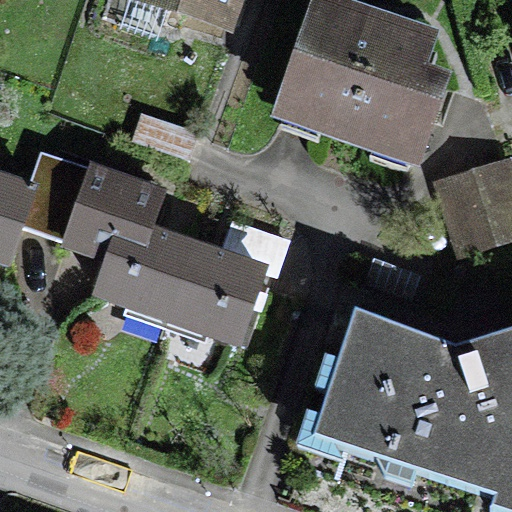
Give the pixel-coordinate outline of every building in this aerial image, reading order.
[(265,0),(136,0),(128,24),(242,66),(265,0)] [(485,67),(322,9),(276,139),(439,196),(485,67)] [(206,143),(148,123),(137,157),(195,176),(206,143)] [(0,184),(0,263),(2,265),(16,225),(61,242),(88,168),(42,151),(26,194),(0,184)] [(193,207),(103,175),(72,264),(128,284),(112,328),(254,376),(287,281),(180,244),(193,207)] [(511,185),(453,203),(471,266),(511,253),(511,185)] [(511,511),(511,332),(454,350),(355,314),(319,416),(331,448),(376,463),(384,481),(411,488),(416,476),(493,501),(489,511),(490,511),(511,511)]
